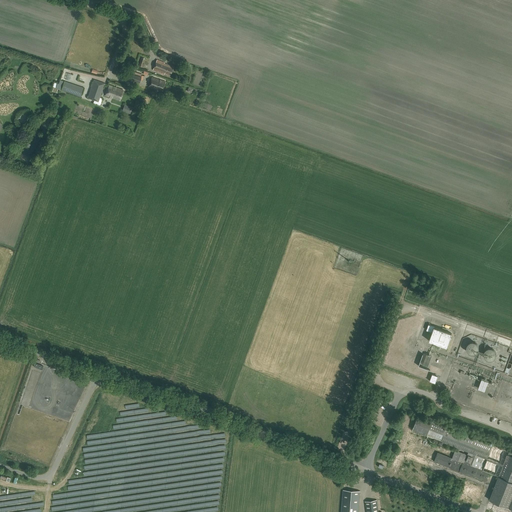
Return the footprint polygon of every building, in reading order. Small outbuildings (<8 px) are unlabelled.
[(164,63),(156,60),(153,70),(164,75),(164,74),(169,76),(173,67),(164,63)] [(142,75),(130,71),(127,79),(139,83),(140,80),(143,81),(144,77),(141,76),(142,75)] [(165,82),(151,78),(148,87),(162,92),(165,82)] [(104,84),(94,80),(88,98),(98,101),(104,84)] [(84,88),(65,82),(64,82),(63,82),(62,83),(64,83),(61,91),(81,98),(84,88)] [(115,88),(109,85),(105,96),(107,97),(112,99),(112,98),(120,101),(123,91),(115,88)] [(78,105),(77,110),(90,112),(89,117),(92,118),(94,109),(78,105)] [(132,108),(124,105),(122,111),(130,114),(132,108)] [(433,326),(428,325),(427,330),(431,332),(428,339),(446,346),(451,334),(433,327),(433,326)] [(478,349),(478,346),(477,343),(475,342),(472,341),(469,341),(467,343),(466,346),(466,348),(467,351),(469,353),(472,353),(475,353),(477,351),(478,349)] [(494,358),(496,355),(496,352),(494,350),(492,348),(489,348),(486,349),(484,351),(483,354),(484,357),(486,359),(489,360),(492,359),(494,358)] [(431,356),(426,354),(423,365),(427,366),(431,356)] [(488,381),(481,379),(478,388),(484,391),(488,381)] [(508,451),(425,419),(420,422),(416,420),(412,430),(434,438),(432,442),(443,446),(445,442),(457,447),(452,458),(438,453),(434,462),(485,481),(489,472),(498,476),(489,500),(511,508),(511,456),(507,454),(508,451)] [(358,511),(360,491),(343,490),(341,511),(358,511)] [(378,511),(377,500),(365,502),(366,511),(378,511)]
